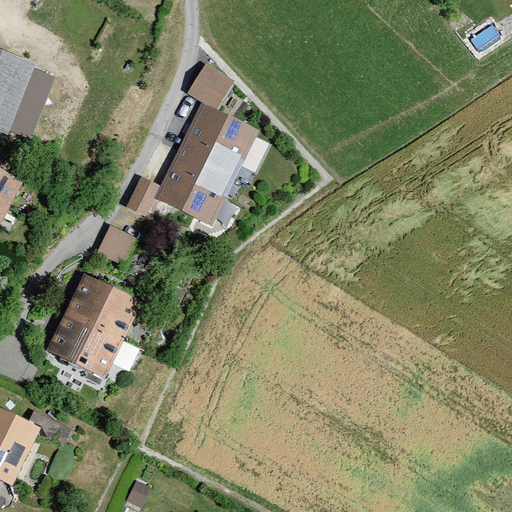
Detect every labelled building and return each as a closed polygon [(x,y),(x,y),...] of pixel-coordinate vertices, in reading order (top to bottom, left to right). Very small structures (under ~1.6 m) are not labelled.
[(337,0),(309,0),(304,6),(322,20),(338,0),(337,0)] [(0,131),(26,141),(53,72),(0,51),(0,131)] [(220,235),(267,132),(225,112),(239,82),(205,67),(191,98),(200,105),(161,190),(141,181),(126,211),(153,224),(161,208),(220,235)] [(0,213),(18,183),(0,172),(0,213)] [(111,231),(98,257),(124,269),(136,243),(111,231)] [(49,352),(105,380),(143,306),(87,278),(49,352)] [(0,481),(12,488),(42,431),(0,409),(0,481)]
